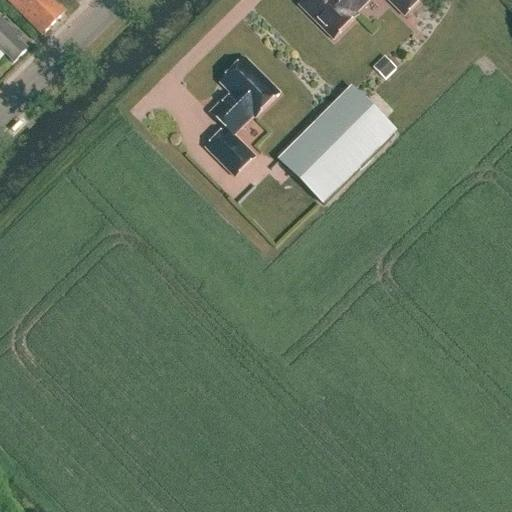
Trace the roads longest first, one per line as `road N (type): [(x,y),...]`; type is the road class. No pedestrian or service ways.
road 1 (tertiary): [(0,116),(116,0)]
road 2 (residential): [(254,0),(142,109)]
